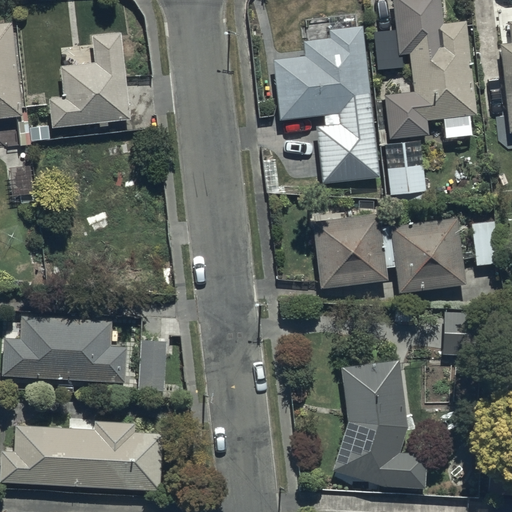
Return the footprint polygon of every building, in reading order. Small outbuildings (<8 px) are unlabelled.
[(437,0),(389,0),(394,49),(406,48),(409,85),(381,87),(385,132),(426,129),(425,115),(474,111),(466,17),(439,19),(437,0)] [(511,125),(511,14),(504,16),(506,39),(498,40),(507,126),(511,125)] [(0,113),(20,112),(11,19),(0,20),(0,113)] [(376,171),(360,21),(325,25),(325,31),(301,33),(303,47),(268,51),(276,116),(334,109),(335,119),(313,122),(319,177),(376,171)] [(45,94),(47,123),(128,116),(120,25),(88,28),(91,56),(58,59),(61,93),(45,94)] [(385,137),(389,190),(424,187),(419,134),(385,137)] [(81,193),(83,230),(121,230),(121,192),(81,193)] [(375,206),(309,216),(317,284),(385,275),(384,268),(392,267),(395,288),(463,278),(454,210),(377,221),(375,206)] [(469,218),(474,261),(496,259),(493,215),(469,218)] [(443,305),(441,349),(485,352),(488,308),(443,305)] [(4,337),(2,375),(123,382),(125,348),(109,347),(110,319),(22,314),(21,337),(4,337)] [(141,340),(140,390),(165,391),(167,341),(141,340)] [(396,354),(338,361),(344,416),(330,464),(382,480),(421,483),(423,448),(398,447),(404,419),(396,354)] [(0,451),(0,481),(161,488),(163,432),(135,431),(136,424),(94,422),(94,430),(14,427),(13,452),(0,451)]
